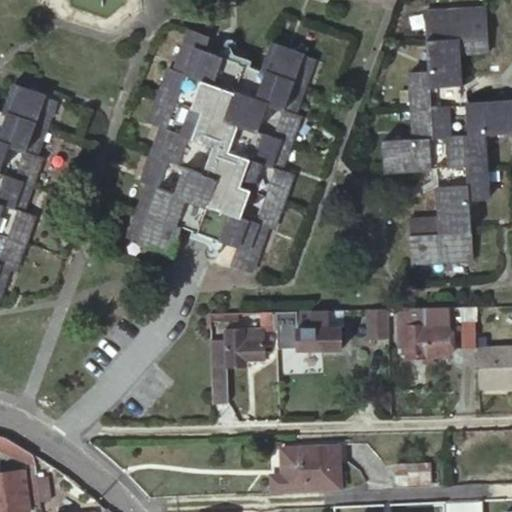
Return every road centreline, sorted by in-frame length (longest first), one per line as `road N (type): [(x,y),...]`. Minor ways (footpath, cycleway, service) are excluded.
road 1 (residential): [(75,430),(511,419)]
road 2 (residential): [(190,262),(167,334),(75,430)]
